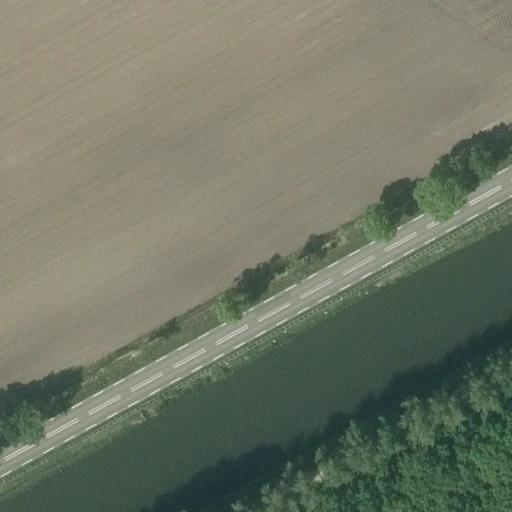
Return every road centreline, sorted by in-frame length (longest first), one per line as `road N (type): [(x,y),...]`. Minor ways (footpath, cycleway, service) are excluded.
road 1 (secondary): [(0,460),(511,180)]
road 2 (track): [(250,511),(511,367)]
